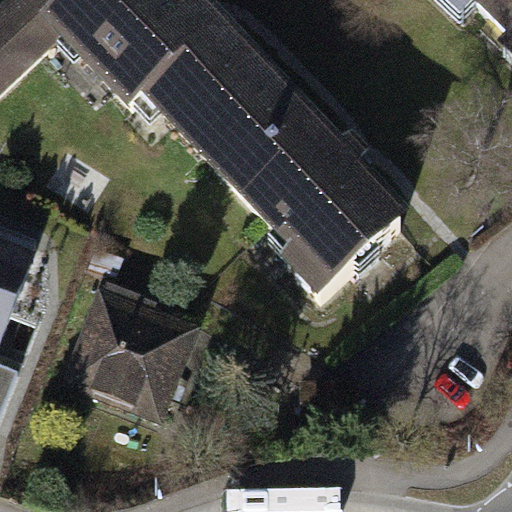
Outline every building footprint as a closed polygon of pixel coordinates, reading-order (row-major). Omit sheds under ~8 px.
[(242,18),(226,0),(120,0),(88,30),(171,120),(193,100),(341,262),(329,273),(364,311),(455,228),(253,8),(242,18)] [(0,82),(22,58),(0,38),(0,82)] [(68,268),(0,242),(0,353),(32,366),(68,268)] [(218,341),(109,297),(70,393),(179,436),(218,341)] [(35,388),(1,376),(0,380),(0,424),(20,432),(35,388)]
